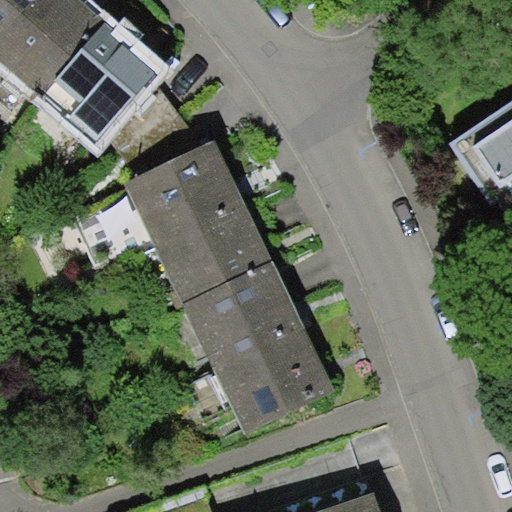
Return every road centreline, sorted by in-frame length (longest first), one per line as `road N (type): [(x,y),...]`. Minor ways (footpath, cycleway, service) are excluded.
road 1 (residential): [(486,511),(387,202),(311,95)]
road 2 (residential): [(311,95),(437,0)]
road 3 (residential): [(311,95),(235,0)]
